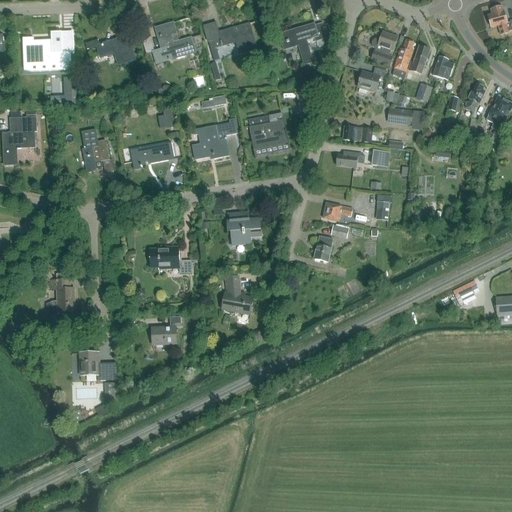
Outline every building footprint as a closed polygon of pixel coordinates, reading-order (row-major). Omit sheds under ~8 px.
[(492,15),(488,17),(491,28),(498,26),(501,36),(511,32),(511,27),(511,23),(507,24),(504,12),(503,12),(502,7),(491,10),(492,15)] [(153,52),(157,65),(168,61),(169,61),(170,61),(170,60),(195,52),(191,38),(173,44),(170,35),(176,33),(173,23),(155,29),(158,38),(161,37),(165,49),(153,52)] [(216,25),(204,29),(209,44),(214,62),(220,60),(217,50),(236,44),(240,56),(258,51),(250,25),(219,35),(216,25)] [(315,25),(279,35),(282,47),(298,42),(305,67),(314,64),(308,41),(314,39),(316,43),(327,40),(322,25),(315,27),(315,25)] [(380,41),(379,40),(378,40),(377,40),(376,40),(375,40),(374,41),(373,42),(372,43),(372,44),(371,45),(371,46),(371,47),(372,48),(373,49),(374,50),(375,51),(376,51),(376,53),(374,53),(371,60),(390,67),(392,59),(387,57),(389,51),(392,52),(397,38),(382,33),(380,41)] [(200,36),(193,38),(196,45),(202,43),(200,36)] [(24,40),(24,39),(23,39),(24,70),(25,71),(25,66),(62,64),(64,70),(63,70),(63,71),(71,68),(71,54),(74,54),(74,41),(61,41),(61,44),(56,44),(55,41),(51,41),(34,42),(34,38),(33,38),(33,40),(24,40)] [(97,41),(85,44),(87,51),(97,48),(100,59),(114,55),(118,66),(135,61),(128,38),(99,46),(97,41)] [(152,39),(144,41),(147,54),(155,52),(152,39)] [(413,44),(406,42),(403,51),(400,50),(393,70),(405,74),(413,50),(411,49),(413,44)] [(411,64),(409,71),(422,75),(430,52),(419,48),(414,65),(411,64)] [(441,60),(439,60),(433,77),(442,80),(443,76),(449,78),(453,66),(447,64),(447,62),(445,62),(446,60),(441,58),(441,60)] [(221,80),(216,63),(211,65),(216,81),(221,80)] [(387,74),(375,71),(373,77),(363,74),(358,88),(360,89),(359,93),(366,95),(368,91),(376,93),(380,80),(385,82),(387,74)] [(77,106),(77,90),(72,90),(72,78),(64,79),(65,96),(50,97),(51,107),(73,106),(77,106)] [(432,90),(420,85),(415,99),(427,104),(432,90)] [(477,87),(475,86),(472,93),(469,94),(467,98),(468,102),(468,103),(465,102),(465,106),(466,107),(464,110),(472,113),(476,104),(479,106),(484,94),(482,93),(483,90),(480,89),(481,87),(478,86),(477,87)] [(294,106),(296,115),(314,110),(310,90),(296,94),(299,105),(294,106)] [(394,96),(387,95),(386,103),(392,105),(394,96)] [(407,97),(401,95),(399,102),(405,104),(407,97)] [(225,96),(213,99),(214,108),(226,105),(225,96)] [(456,99),(449,98),(447,112),(453,113),(456,99)] [(511,107),(511,106),(498,99),(486,121),(493,126),(491,130),(501,136),(506,127),(502,125),(511,107)] [(164,116),(166,128),(176,126),(173,110),(163,112),(164,116)] [(389,110),(387,122),(412,125),(413,113),(389,110)] [(269,117),(249,121),(250,129),(249,129),(253,151),(286,145),(282,121),(270,123),(269,117)] [(4,140),(5,165),(15,164),(14,150),(17,150),(17,152),(21,151),(21,149),(35,148),(35,149),(36,149),(35,133),(37,133),(36,118),(10,119),(10,120),(11,120),(12,134),(11,134),(14,134),(15,139),(4,140)] [(230,124),(194,131),(196,137),(199,136),(201,145),(192,147),(195,161),(214,158),(215,160),(229,158),(226,142),(227,141),(226,136),(239,134),(236,119),(229,121),(230,124)] [(343,128),(342,142),(370,144),(372,131),(343,128)] [(477,130),(464,128),(462,141),(475,143),(477,130)] [(84,149),(83,150),(87,175),(97,173),(96,170),(103,169),(102,162),(103,162),(105,174),(114,173),(112,161),(109,162),(105,141),(98,142),(96,130),(81,132),(84,149)] [(141,169),(140,166),(175,160),(171,143),(130,151),(133,168),(134,168),(134,171),(141,169)] [(388,149),(402,151),(403,145),(389,143),(388,149)] [(390,153),(373,151),(372,167),(388,169),(390,153)] [(361,155),(343,154),(343,157),(337,157),(336,168),(356,170),(356,165),(360,165),(361,155)] [(382,184),(371,183),(370,190),(381,191),(382,184)] [(471,195),(459,193),(458,201),(470,203),(471,195)] [(392,197),(377,196),(377,203),(378,203),(376,221),(388,222),(390,204),(392,204),(392,197)] [(352,210),(326,204),(323,219),(338,223),(340,215),(351,218),(352,210)] [(242,215),(228,216),(228,223),(225,223),(227,235),(232,234),(233,247),(251,245),(250,238),(261,237),(259,220),(242,222),(242,215)] [(349,229),(333,226),(330,236),(347,240),(349,229)] [(333,241),(319,238),(314,260),(327,263),(333,241)] [(159,253),(149,253),(150,269),(159,269),(159,270),(180,270),(180,275),(191,274),(191,263),(180,263),(180,251),(159,252),(159,253)] [(239,278),(226,279),(228,295),(225,295),(222,310),(251,316),(254,300),(241,298),(239,278)] [(51,318),(52,319),(59,315),(58,315),(58,314),(75,313),(74,290),(70,290),(70,281),(69,281),(56,282),(51,282),(51,292),(57,291),(57,304),(53,304),(48,307),(53,318),(51,318)] [(511,298),(497,299),(498,317),(511,316),(511,298)] [(496,305),(484,306),(484,318),(497,317),(496,305)] [(239,315),(237,322),(249,325),(250,317),(239,315)] [(201,327),(200,316),(192,317),(192,327),(201,327)] [(171,330),(152,331),(152,346),(165,345),(165,347),(177,346),(176,326),(182,326),(181,318),(170,319),(171,330)] [(99,355),(80,355),(81,379),(97,378),(97,382),(106,382),(105,369),(97,369),(97,365),(99,365),(99,355)] [(114,383),(105,384),(105,403),(115,402),(114,383)]
